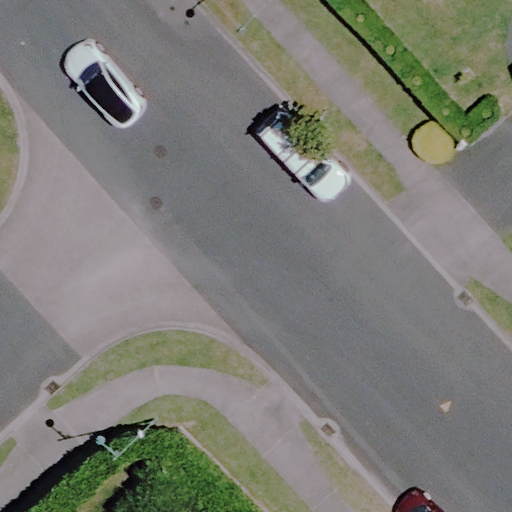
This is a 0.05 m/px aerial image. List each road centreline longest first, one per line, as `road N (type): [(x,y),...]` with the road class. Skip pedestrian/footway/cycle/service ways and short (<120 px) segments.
road 1 (residential): [(142,145),(364,372),(511,506)]
road 2 (residential): [(142,145),(0,298)]
road 3 (residential): [(14,0),(142,145)]
